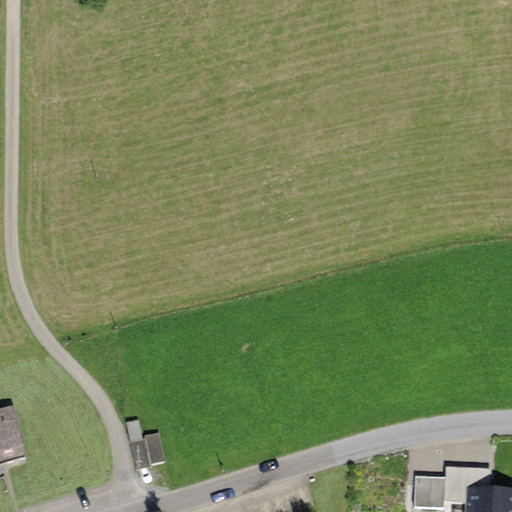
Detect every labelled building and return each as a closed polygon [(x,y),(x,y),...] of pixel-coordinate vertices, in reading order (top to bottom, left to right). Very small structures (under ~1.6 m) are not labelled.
[(0,474),(5,473),(32,465),(16,409),(0,413),(0,474)] [(140,422),(126,424),(135,474),(152,471),(151,466),(165,463),(160,435),(143,438),(140,422)] [(471,492),(491,493),(492,472),(447,469),(447,481),(445,505),(470,506),(471,492)] [(445,505),(447,481),(416,479),(415,510),(445,511),(445,505)] [(511,511),(511,494),(491,493),(471,492),(470,506),(469,511),(511,511)]
